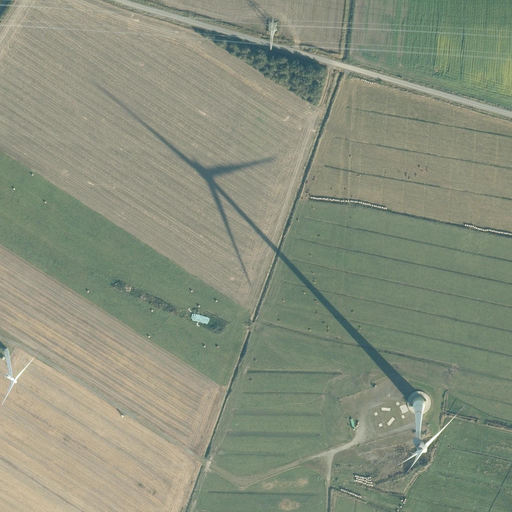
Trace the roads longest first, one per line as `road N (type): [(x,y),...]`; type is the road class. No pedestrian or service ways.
road 1 (track): [(0,338),(240,482),(326,458),(395,419)]
road 2 (unclassified): [(120,0),(511,115)]
